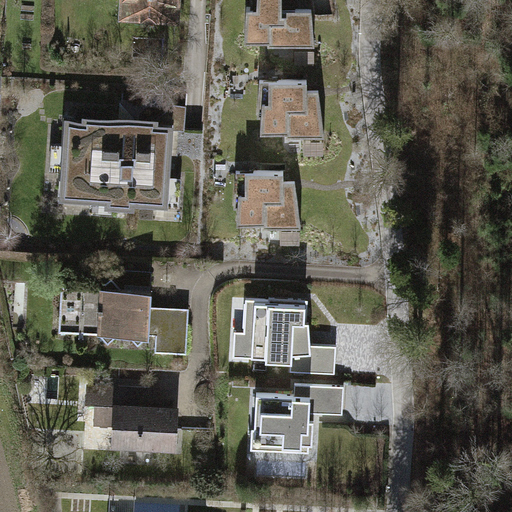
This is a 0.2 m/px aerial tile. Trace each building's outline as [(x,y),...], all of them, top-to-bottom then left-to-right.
[(285,0),(262,0),(263,8),(250,8),(250,41),(272,41),(272,45),(317,45),(314,12),(285,11),(285,0)] [(311,82),(263,81),(263,117),(266,117),(266,132),(289,133),(289,136),(328,137),(322,92),(311,92),(311,82)] [(172,124),(65,116),(59,197),(166,205),(172,124)] [(287,173),(238,172),(238,208),(241,208),(241,223),(265,223),(264,227),(304,227),(298,183),(287,183),(287,173)] [(102,289),(63,287),(61,334),(101,338),(110,347),(117,338),(130,338),(138,348),(152,339),(156,338),(155,354),(185,356),(186,313),(154,311),(154,293),(120,290),(112,281),(102,289)] [(307,315),(308,296),(246,292),(243,326),(235,326),(233,352),(293,356),(292,367),(334,369),(336,344),(313,343),(310,315),(307,315)] [(305,394),(256,392),(253,449),(314,452),(316,413),(342,415),(344,386),(305,384),(305,394)] [(121,386),(85,386),(84,427),(112,428),(112,449),(176,451),(177,406),(120,404),(121,386)]
